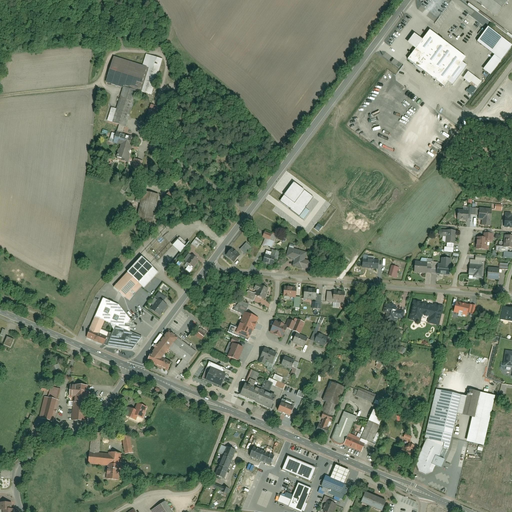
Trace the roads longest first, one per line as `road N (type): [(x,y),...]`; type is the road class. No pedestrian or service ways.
road 1 (tertiary): [(208,263),(407,0)]
road 2 (track): [(0,96),(95,85),(115,50),(161,54),(167,62),(158,150)]
road 3 (residential): [(278,275),(452,293)]
road 4 (tertiary): [(15,492),(30,455),(87,425),(124,377)]
road 5 (secondary): [(365,468),(224,407)]
road 6 (secondary): [(132,368),(0,311)]
road 7 (track): [(71,342),(95,288),(139,224)]
road 8 (tertiary): [(132,368),(208,263)]
